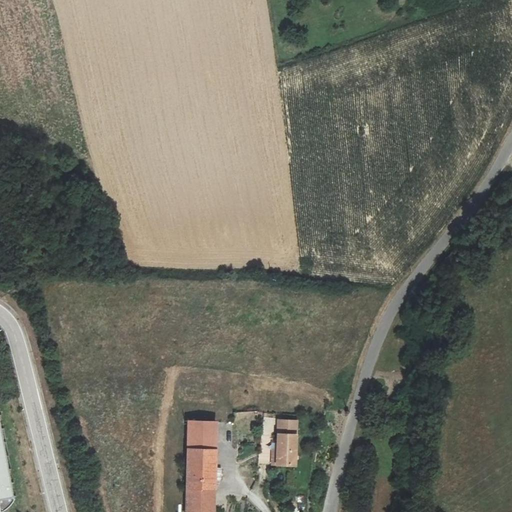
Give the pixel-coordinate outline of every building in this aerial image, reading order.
[(218,424),(189,423),(188,451),(217,453),(218,424)] [(299,424),(281,423),(279,454),(279,468),(296,469),(299,424)] [(14,499),(0,426),(0,511),(1,511),(7,508),(10,505),(13,501),(14,499)] [(217,453),(188,451),(188,469),(216,470),(217,453)] [(216,470),(188,469),(186,511),(214,511),(216,482),(222,482),(222,470),(216,470)]
